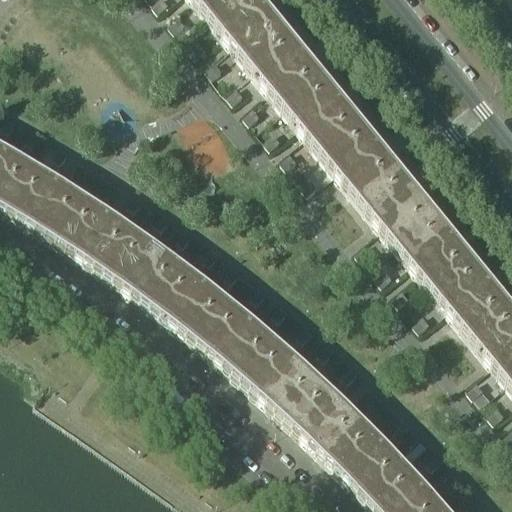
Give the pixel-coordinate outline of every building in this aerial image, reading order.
[(0,221),(3,223),(32,240),(52,253),(72,266),(80,272),(100,286),(110,292),(129,306),(147,319),(174,340),(193,355),(212,370),(237,392),(253,406),(260,412),(270,421),(281,431),(295,444),(302,451),(323,471),(344,493),(362,511),(511,511),(511,321),(507,315),(469,269),(432,224),(395,178),(357,132),(320,87),(283,41),(249,0),(181,0),(205,28),(242,75),(279,120),(317,166),(354,211),(391,257),(428,303),(466,348),(503,394),(511,405),(511,511),(433,511),(418,494),(401,476),(384,458),(359,433),(334,408),(317,392),(298,375),(272,352),(245,329),(226,314),(207,298),(179,277),(151,256),(131,242),(112,230),(101,222),(81,209),(60,196),(30,178),(0,160),(0,159),(0,221)] [(160,5),(150,12),(156,20),(166,12),(160,5)] [(176,24),(167,32),(172,40),(182,32),(176,24)] [(197,50),(187,58),(193,65),(203,57),(197,50)] [(213,70),(204,78),(210,85),(219,77),(213,70)] [(234,96),(225,104),(231,111),(240,103),(234,96)] [(246,120),(241,124),(247,131),(257,123),(251,116),(246,120)] [(0,137),(6,141),(12,130),(4,125),(0,131),(0,137)] [(30,154),(36,144),(28,139),(22,150),(30,154)] [(272,141),(262,149),(268,156),(277,149),(272,141)] [(58,171),(64,161),(56,156),(50,167),(58,171)] [(288,162),(278,169),(284,177),(294,169),(288,162)] [(309,187),(299,195),(305,202),(315,194),(309,187)] [(132,219),(139,209),(131,203),(124,214),(132,219)] [(159,238),(166,228),(158,222),(151,232),(159,238)] [(181,254),(188,244),(181,239),(173,249),(181,254)] [(363,253),(353,261),(359,268),(369,261),(363,253)] [(207,274),(215,264),(207,258),(200,268),(207,274)] [(229,291),(237,281),(229,275),(221,285),(229,291)] [(383,279),(374,286),(380,294),(389,286),(383,279)] [(255,312),(263,302),(255,296),(247,306),(255,312)] [(400,299),(390,307),(396,314),(406,306),(400,299)] [(276,329),(284,320),(277,314),(269,323),(276,329)] [(421,324),(411,332),(417,339),(427,332),(421,324)] [(300,351),(309,342),(302,335),(293,345),(300,351)] [(321,369),(329,360),(322,354),(314,363),(321,369)] [(345,391),(353,382),(347,376),(338,385),(345,391)] [(475,390),(465,398),(471,406),(481,398),(475,390)] [(495,416),(486,424),(492,431),(501,423),(495,416)] [(511,436),(502,444),(508,451),(511,448),(511,436)] [(407,454),(416,445),(410,438),(401,447),(407,454)] [(418,448),(403,462),(409,468),(424,454),(418,448)] [(430,478),(439,469),(433,462),(423,471),(430,478)] [(448,498),(457,490),(451,483),(442,491),(448,498)]
